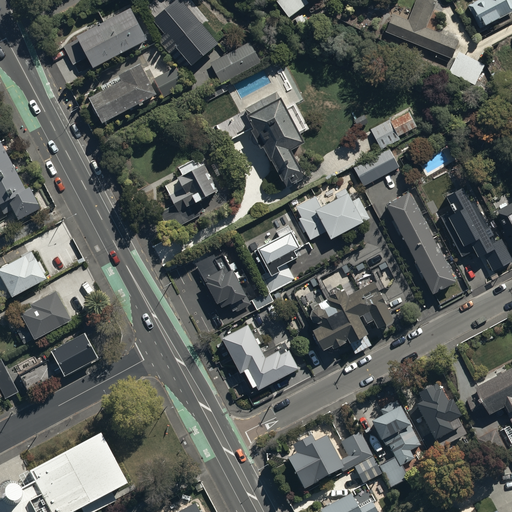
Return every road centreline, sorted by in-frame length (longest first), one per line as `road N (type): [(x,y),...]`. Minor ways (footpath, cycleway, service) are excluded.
road 1 (secondary): [(0,27),(171,348)]
road 2 (residential): [(223,445),(511,292)]
road 3 (residential): [(171,348),(0,439)]
